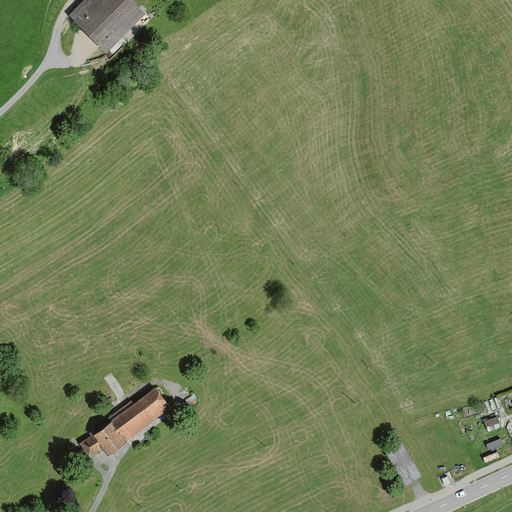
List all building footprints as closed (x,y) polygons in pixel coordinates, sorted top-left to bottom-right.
[(86,0),(71,16),(102,49),(145,7),(138,0),(86,0)] [(110,419),(109,420),(121,434),(164,403),(151,389),(128,406),(126,404),(109,417),(110,419)] [(121,434),(109,420),(92,432),(90,430),(87,432),(88,435),(78,443),(87,456),(100,446),(105,453),(124,438),(121,434)] [(385,450),(404,483),(419,474),(400,442),(385,450)] [(440,478),(443,484),(448,482),(445,475),(440,478)]
